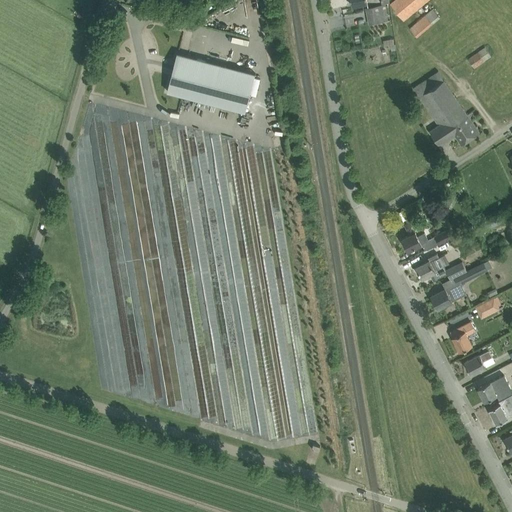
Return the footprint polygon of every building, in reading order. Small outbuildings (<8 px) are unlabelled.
[(395,0),(390,5),(391,6),(404,22),(429,0),(395,0)] [(381,6),(365,9),(368,25),(385,22),(381,6)] [(433,10),(409,29),(417,38),(440,19),(433,10)] [(393,38),(383,40),(384,46),(388,45),(389,49),(391,48),(391,51),(396,50),(395,43),(394,44),(393,38)] [(468,58),(475,67),(491,56),(485,46),(468,58)] [(178,52),(168,91),(245,111),(255,72),(178,52)] [(414,87),(439,124),(430,130),(440,145),(455,135),(462,144),(480,132),(438,71),(414,87)] [(433,192),(425,198),(429,204),(438,198),(433,192)] [(408,218),(404,210),(399,213),(403,221),(408,218)] [(417,246),(422,243),(428,239),(425,232),(418,236),(410,220),(404,223),(410,234),(402,238),(408,250),(417,246)] [(435,236),(439,244),(455,236),(451,227),(435,236)] [(433,280),(448,272),(451,279),(484,263),(482,260),(466,268),(462,260),(446,268),(444,265),(438,252),(428,257),(429,259),(416,265),(422,278),(430,273),(433,280)] [(488,261),(484,263),(451,279),(453,284),(440,291),(431,295),(438,308),(447,304),(451,301),(460,296),(455,285),(458,283),(458,284),(487,270),(486,268),(490,266),(488,261)] [(495,287),(487,291),(490,297),(498,293),(495,287)] [(500,308),(494,297),(483,302),(476,306),(481,317),(488,314),(500,308)] [(460,351),(468,346),(472,345),(467,336),(475,332),(469,321),(450,331),(453,336),(452,337),(460,351)] [(482,361),(492,356),(489,349),(488,350),(474,356),(465,361),(471,374),(480,369),(485,367),(482,361)] [(488,382),(487,383),(478,387),(485,400),(496,395),(493,389),(506,382),(502,375),(489,382),(488,382)] [(311,434),(308,383),(263,384),(264,414),(258,414),(258,421),(275,420),(275,425),(274,425),(275,434),(279,434),(280,435),(311,434)] [(511,414),(511,406),(507,397),(499,401),(500,403),(489,408),(497,423),(505,418),(511,414)]
